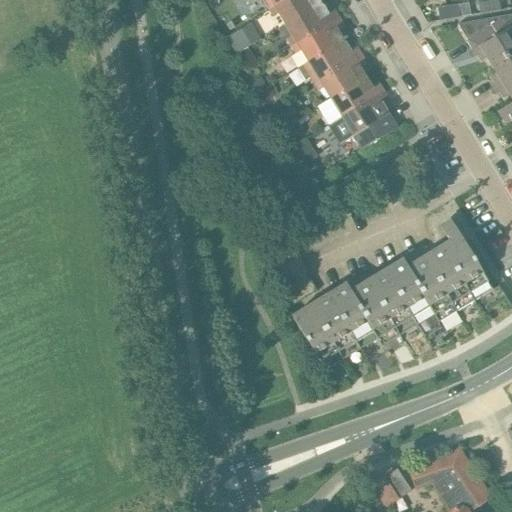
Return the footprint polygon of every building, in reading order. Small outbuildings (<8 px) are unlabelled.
[(262,0),(269,11),(287,0),(262,0)] [(321,4),(318,0),(287,0),(269,11),(273,18),(278,15),(285,26),(321,4)] [(490,13),(487,0),(481,0),(477,1),(480,15),(490,13)] [(487,0),(490,13),(500,11),(498,0),(487,0)] [(321,4),(285,26),(292,38),(288,41),(292,48),(339,19),(334,9),(327,13),(321,4)] [(447,6),(449,20),(460,18),(457,5),(447,6)] [(440,22),(449,20),(447,6),(437,8),(440,22)] [(343,41),(338,31),(345,27),(339,19),(292,48),(296,54),(300,51),(307,63),(343,41)] [(261,40),(251,23),(226,38),(236,55),(261,40)] [(492,67),(511,54),(511,28),(495,38),(488,27),(467,40),(473,51),(471,52),(474,57),(476,56),(480,62),(486,58),(492,67)] [(307,63),(298,69),(305,80),(310,77),(314,85),(362,55),(356,46),(349,50),(343,41),(307,63)] [(491,85),(494,90),(511,79),(511,54),(492,67),(496,74),(489,78),(493,84),(491,85)] [(366,78),(360,68),(367,64),(362,55),(314,85),(318,92),(323,89),(330,101),(366,78)] [(253,58),(241,65),(246,74),(258,66),(253,58)] [(267,88),(267,87),(261,78),(252,83),(258,94),(267,88)] [(372,87),(366,78),(330,101),(337,112),(332,115),(336,121),(330,125),(331,125),(384,92),(378,83),(372,87)] [(511,79),(494,90),(496,94),(498,93),(502,99),(509,95),(511,100),(511,79)] [(272,86),(267,88),(258,94),(264,102),(264,103),(277,95),(277,94),(272,86)] [(397,129),(383,105),(389,101),(384,92),(331,125),(342,143),(354,136),(362,150),(397,129)] [(511,102),(495,113),(498,118),(500,117),(504,123),(511,119),(511,121),(511,102)] [(298,130),(294,123),(281,131),(285,138),(298,130)] [(492,290),(450,221),(440,227),(452,247),(410,272),(405,265),(353,297),(348,289),(295,321),(292,317),(291,317),(324,372),(377,340),(381,348),(433,316),(438,323),(492,290)] [(293,241),(289,235),(269,248),(273,254),(293,241)] [(300,257),(293,245),(273,258),(279,269),(300,257)] [(307,269),(302,260),(278,274),(284,284),(307,269)] [(317,291),(306,274),(283,288),(293,306),(317,291)] [(450,452),(448,452),(407,466),(412,480),(433,473),(457,509),(454,510),(453,510),(452,511),(451,511),(470,511),(491,498),(465,458),(452,466),(449,461),(447,454),(450,453),(450,452)] [(384,481),(373,489),(386,507),(397,500),(384,481)]
